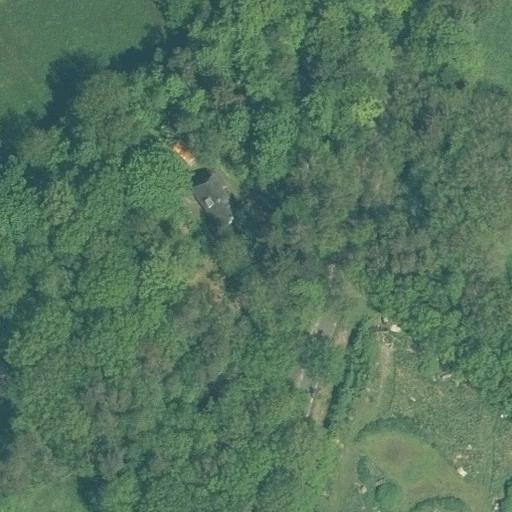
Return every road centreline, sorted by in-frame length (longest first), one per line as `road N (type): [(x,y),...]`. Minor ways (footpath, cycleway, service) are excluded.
road 1 (tertiary): [(267,511),(429,0)]
road 2 (track): [(0,415),(376,161)]
road 3 (track): [(269,505),(250,500),(182,391),(110,309)]
road 4 (track): [(336,290),(371,299),(511,403)]
